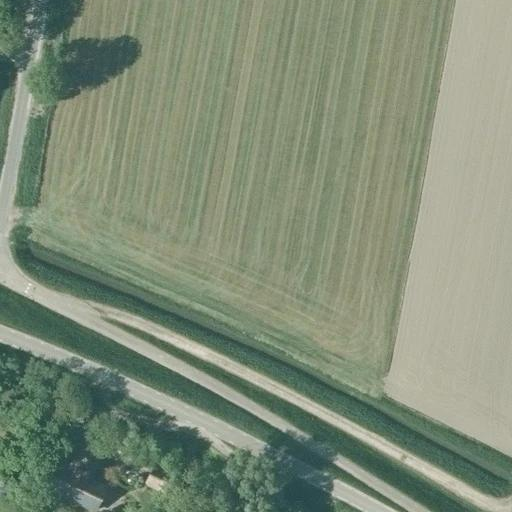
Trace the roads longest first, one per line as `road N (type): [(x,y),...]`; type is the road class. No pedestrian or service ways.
road 1 (tertiary): [(421,511),(228,393),(0,269)]
road 2 (tertiary): [(377,511),(148,389),(0,331)]
road 3 (unclassified): [(0,202),(35,0)]
